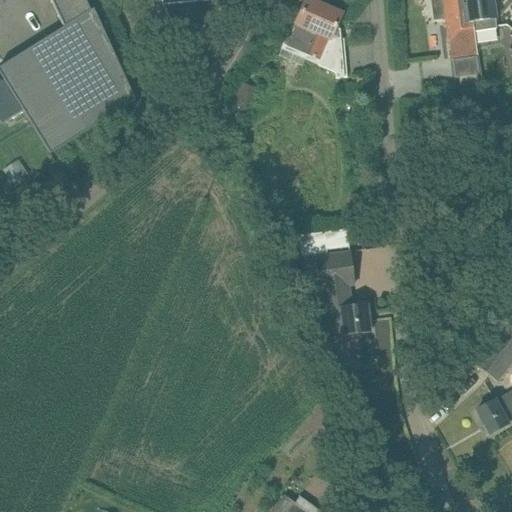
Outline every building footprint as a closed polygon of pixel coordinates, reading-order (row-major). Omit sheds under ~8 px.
[(51,0),(64,28),(0,67),(0,74),(4,80),(22,109),(50,154),(135,102),(93,10),(90,12),(84,0),(51,0)] [(160,0),(186,57),(217,1),(217,0),(213,0),(197,1),(196,0),(160,0)] [(332,40),(330,39),(341,15),(307,0),(306,0),(286,46),(319,61),(317,65),(336,73),(336,78),(347,77),(342,39),(332,40)] [(473,31),(472,23),(472,21),(462,22),(458,0),(443,0),(452,59),(477,56),(473,31)] [(458,0),(462,22),(472,21),(472,23),(473,31),(497,29),(492,0),(458,0)] [(0,123),(22,109),(4,80),(0,82),(0,123)] [(324,233),(301,236),(303,257),(327,254),(324,233)] [(306,291),(322,289),(328,338),(370,332),(367,306),(351,308),(349,286),(353,285),(349,252),(327,254),(303,257),(306,291)] [(511,362),(511,324),(507,321),(474,365),(497,382),(511,362)] [(511,390),(510,392),(475,411),(488,435),(508,424),(508,423),(511,421),(511,390)] [(318,511),(299,497),(294,503),(284,495),(271,511),(318,511)]
